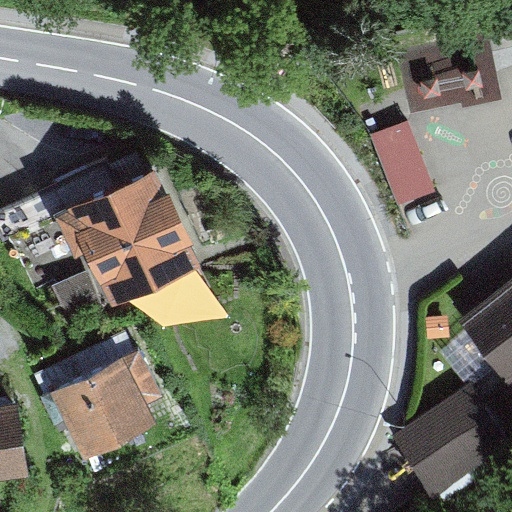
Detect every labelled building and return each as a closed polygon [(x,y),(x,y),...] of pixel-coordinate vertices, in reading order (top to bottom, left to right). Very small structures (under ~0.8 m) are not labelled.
[(375,119),(400,194),(439,182),(414,106),(375,119)] [(144,175),(54,218),(96,307),(186,265),(144,175)] [(511,367),(511,274),(456,317),(501,376),(511,367)] [(159,419),(126,356),(49,397),(82,459),(159,419)] [(495,445),(461,392),(394,435),(427,488),(495,445)] [(1,405),(0,405),(0,487),(18,483),(1,405)]
